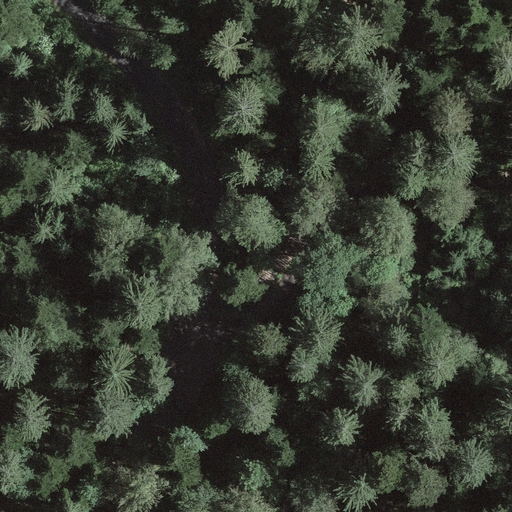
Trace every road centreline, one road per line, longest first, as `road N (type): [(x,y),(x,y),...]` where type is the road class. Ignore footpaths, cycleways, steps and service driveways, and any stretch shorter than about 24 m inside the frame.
road 1 (unclassified): [(114,511),(203,320),(213,220),(193,135),(70,0)]
road 2 (track): [(511,41),(398,145),(320,241),(165,403)]
road 3 (track): [(165,403),(266,511)]
